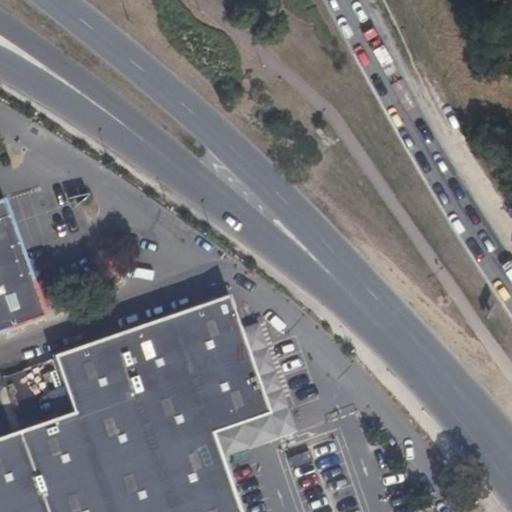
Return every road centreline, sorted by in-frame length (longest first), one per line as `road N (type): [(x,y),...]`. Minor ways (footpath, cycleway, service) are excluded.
road 1 (primary): [(0,20),(259,221),(455,427),(511,459)]
road 2 (primary): [(49,0),(229,148),(511,456)]
road 3 (primary): [(511,279),(341,0)]
